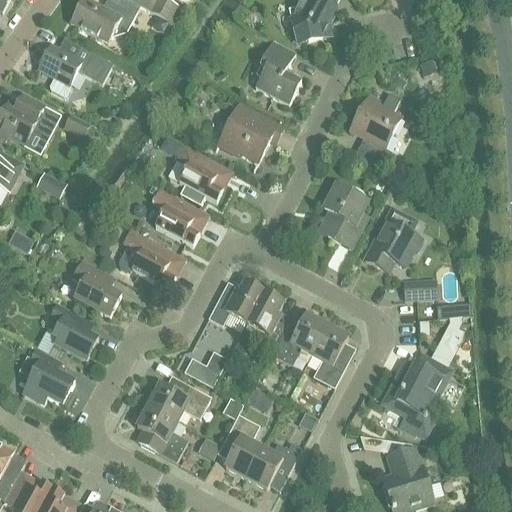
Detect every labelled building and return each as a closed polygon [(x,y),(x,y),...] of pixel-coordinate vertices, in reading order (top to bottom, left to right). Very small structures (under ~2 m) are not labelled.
[(140,10),(121,0),(113,0),(108,11),(103,12),(84,2),(70,27),(102,44),(126,36),(140,10)] [(121,0),(140,10),(169,26),(177,11),(159,1),(158,5),(149,0),(121,0)] [(304,0),(299,10),(302,20),(292,22),(299,46),(332,37),(329,27),(336,13),(332,0),(304,0)] [(78,75),(92,83),(102,89),(113,68),(103,62),(64,42),(56,57),(49,53),(38,73),(54,82),(50,90),(51,94),(64,101),(68,100),(71,93),(70,89),(78,75)] [(289,109),(302,86),(286,77),(296,58),(273,46),(260,70),(266,73),(256,91),(289,109)] [(389,97),(384,106),(370,98),(351,134),(364,141),(355,158),(383,173),(393,156),(384,152),(391,138),(392,139),(402,121),(394,117),(401,103),(389,97)] [(46,143),(59,118),(23,99),(15,112),(8,108),(0,123),(0,135),(25,149),(32,136),(46,143)] [(271,144),(279,129),(240,108),(229,128),(236,131),(227,147),(236,151),(238,157),(258,168),(271,144)] [(64,133),(85,144),(92,130),(71,119),(64,133)] [(168,180),(179,186),(217,207),(223,194),(218,191),(228,173),(185,149),(168,180)] [(0,189),(9,194),(22,169),(0,157),(0,189)] [(66,189),(45,178),(38,190),(59,201),(66,189)] [(358,224),(368,206),(336,189),(324,212),(330,216),(320,235),(351,252),(364,228),(358,224)] [(193,251),(200,238),(210,219),(204,216),(172,199),(160,192),(152,206),(164,213),(155,230),(193,251)] [(393,211),(387,223),(365,264),(388,276),(394,265),(404,271),(413,253),(416,254),(422,242),(413,237),(419,225),(393,211)] [(131,276),(131,274),(169,294),(176,282),(171,279),(181,260),(131,233),(123,248),(128,250),(120,265),(119,269),(120,273),(127,277),(131,276)] [(22,234),(16,246),(35,255),(41,243),(22,234)] [(110,321),(122,299),(97,286),(103,275),(82,264),(72,283),(82,288),(75,302),(110,321)] [(405,304),(437,302),(436,285),(423,285),(424,290),(404,291),(405,304)] [(247,328),(264,297),(245,286),(241,295),(237,296),(226,290),(209,324),(223,331),(230,318),(247,328)] [(283,307),(264,297),(247,328),(265,337),(258,350),(272,358),(283,337),(290,324),(280,319),(278,315),(283,307)] [(51,318),(62,324),(56,335),(60,337),(55,348),(86,365),(99,342),(76,330),(81,320),(57,307),(51,318)] [(283,337),(272,358),(271,359),(293,370),(301,354),(312,360),(328,331),(307,319),(294,343),(283,337)] [(440,355),(450,335),(439,329),(428,349),(440,355)] [(349,342),(328,331),(312,360),(322,366),(314,382),(335,393),(347,371),(336,365),(349,342)] [(20,376),(31,382),(24,397),(44,408),(48,401),(63,409),(75,386),(57,377),(63,366),(30,349),(27,354),(34,358),(31,363),(28,361),(20,376)] [(425,443),(436,422),(429,418),(451,376),(421,359),(411,378),(402,373),(383,408),(406,420),(401,430),(425,443)] [(193,365),(186,377),(198,383),(205,371),(193,365)] [(213,392),(220,379),(209,373),(202,386),(213,392)] [(148,410),(178,426),(184,416),(200,424),(211,402),(189,390),(183,402),(160,389),(148,410)] [(178,426),(148,410),(137,431),(161,444),(155,456),(177,467),(188,445),(172,437),(178,426)] [(246,482),(262,453),(251,447),(260,431),(239,420),(227,442),(237,447),(225,471),(246,482)] [(420,471),(414,453),(413,453),(411,448),(384,444),(383,456),(388,457),(389,461),(388,461),(393,476),(396,475),(398,482),(385,486),(384,482),(383,483),(391,511),(413,511),(413,508),(433,502),(423,470),(420,471)] [(262,453),(246,482),(267,493),(280,470),(291,475),(302,454),(291,448),(288,454),(278,449),(273,458),(262,453)] [(15,458),(0,449),(0,502),(5,505),(25,467),(24,467),(21,471),(11,465),(15,458)] [(41,511),(53,492),(41,485),(38,491),(19,481),(4,508),(12,511),(41,511)] [(65,498),(53,492),(41,511),(76,511),(62,504),(65,498)]
